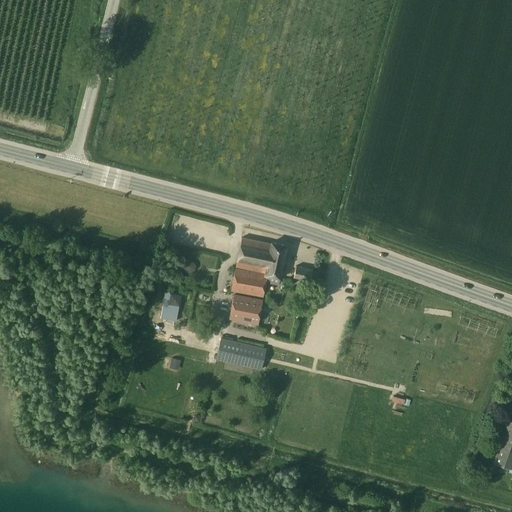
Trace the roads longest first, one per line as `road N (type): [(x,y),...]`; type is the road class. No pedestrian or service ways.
road 1 (tertiary): [(511,307),(247,215),(69,169)]
road 2 (unclassified): [(69,169),(113,0)]
